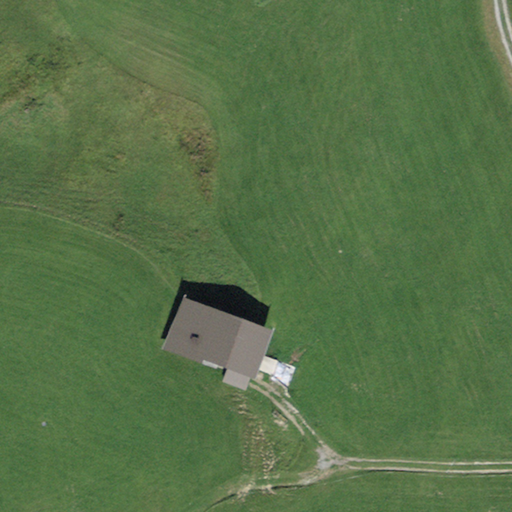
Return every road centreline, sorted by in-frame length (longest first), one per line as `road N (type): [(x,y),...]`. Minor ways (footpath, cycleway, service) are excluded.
road 1 (track): [(268,404),(331,471),(511,468)]
road 2 (track): [(331,471),(242,488),(206,511)]
